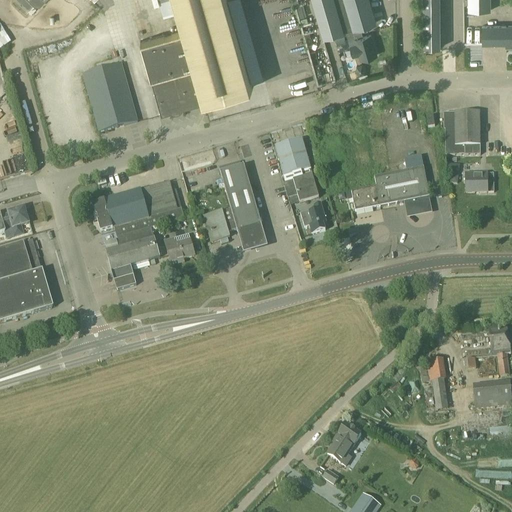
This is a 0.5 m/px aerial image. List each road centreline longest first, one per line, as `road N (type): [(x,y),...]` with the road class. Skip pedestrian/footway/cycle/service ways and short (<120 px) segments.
road 1 (unclassified): [(98,351),(61,204),(69,183),(407,84)]
road 2 (unclassified): [(239,511),(412,338),(430,302),(430,263)]
road 3 (secondary): [(430,263),(236,314)]
road 4 (unknown): [(61,192),(15,58),(15,45),(38,28)]
road 5 (secondary): [(98,351),(236,314)]
